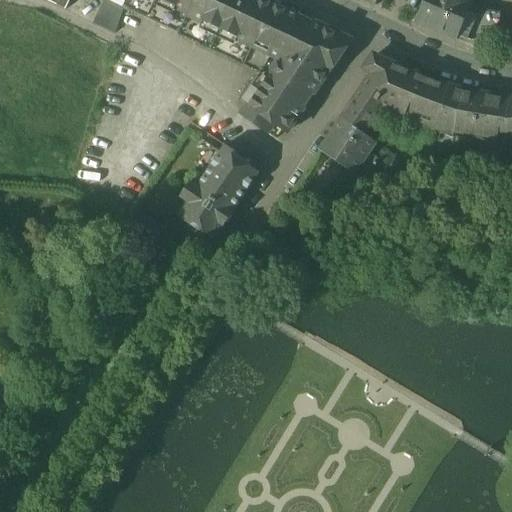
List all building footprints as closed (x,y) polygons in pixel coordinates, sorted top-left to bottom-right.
[(128,0),(105,0),(99,13),(121,24),(128,0)] [(350,42),(262,0),(157,0),(273,61),(318,88),(350,42)] [(472,3),(464,0),(427,0),(418,23),(459,40),(460,37),(470,14),(474,3),(472,3)] [(484,11),(480,19),(470,14),(460,37),(472,42),(499,37),(502,13),(484,11)] [(318,88),(273,61),(244,102),(288,133),(318,88)] [(423,77),(385,61),(377,72),(344,120),(367,136),(385,107),(416,120),(439,127),(451,88),(423,77)] [(511,99),(466,93),(451,88),(439,127),(456,133),(509,142),(511,99)] [(367,136),(344,120),(323,152),(356,174),(378,169),(380,165),(378,158),(371,153),(377,143),(367,136)] [(227,146),(199,187),(192,183),(182,198),(189,203),(179,217),(215,241),(224,227),(226,228),(236,212),(235,212),(261,173),(244,161),(246,158),(227,146)]
